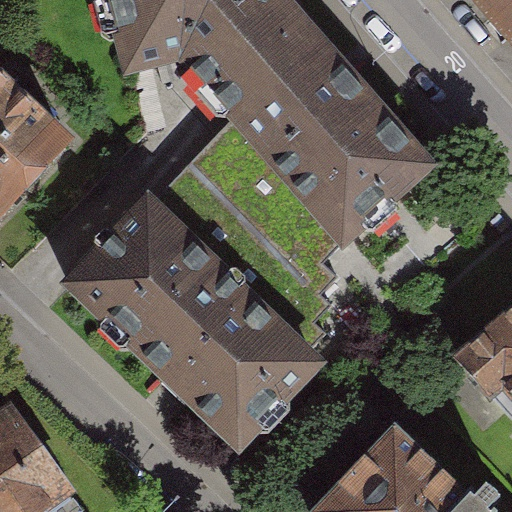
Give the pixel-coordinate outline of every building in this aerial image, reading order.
[(90,0),(119,113),(171,99),(340,288),(436,202),(256,0),(90,0)] [(511,0),(482,0),(511,35),(511,0)] [(0,257),(71,177),(0,110),(0,257)] [(143,229),(56,322),(235,494),(324,401),(143,229)] [(511,317),(467,359),(511,409),(511,317)] [(19,406),(0,418),(0,511),(68,511),(83,502),(19,406)] [(495,511),(409,428),(326,511),(495,511)]
